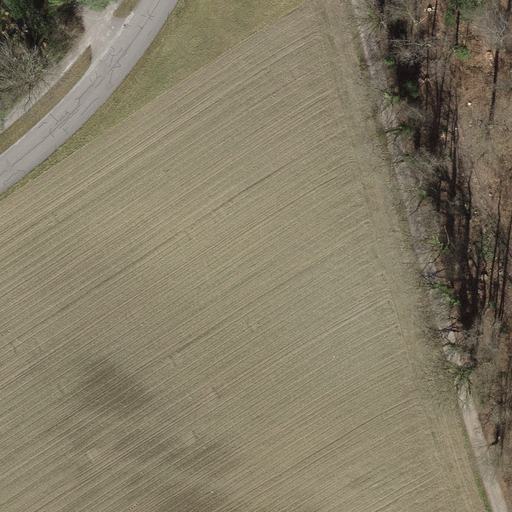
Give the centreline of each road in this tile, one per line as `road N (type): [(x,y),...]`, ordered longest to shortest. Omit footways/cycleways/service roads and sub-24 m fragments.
road 1 (track): [(509,511),(357,0)]
road 2 (unclassified): [(161,0),(123,65),(53,138),(0,176)]
